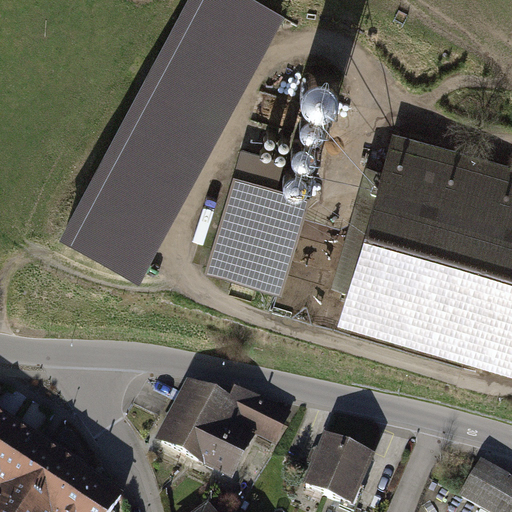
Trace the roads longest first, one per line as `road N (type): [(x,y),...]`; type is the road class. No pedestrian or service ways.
road 1 (residential): [(511,439),(218,369),(88,354)]
road 2 (residential): [(88,354),(89,387),(136,466),(152,511)]
